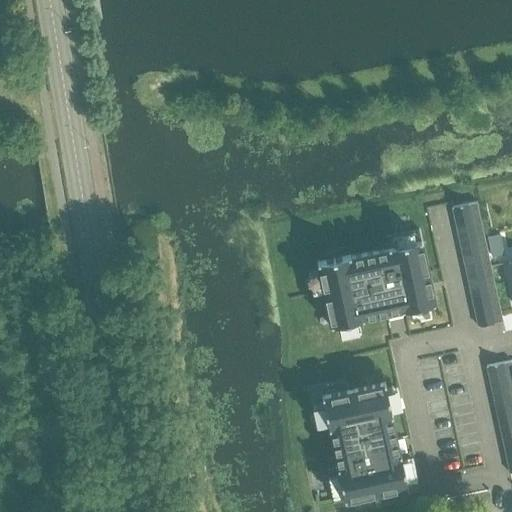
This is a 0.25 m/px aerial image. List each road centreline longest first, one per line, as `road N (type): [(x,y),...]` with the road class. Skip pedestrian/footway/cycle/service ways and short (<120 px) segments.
road 1 (secondary): [(135,511),(49,0)]
road 2 (residential): [(468,347),(465,333),(404,347),(436,490),(498,477)]
road 3 (residential): [(498,477),(468,347)]
